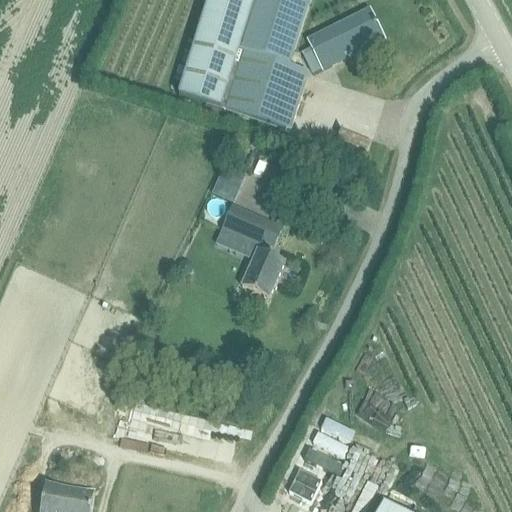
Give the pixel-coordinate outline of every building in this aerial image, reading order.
[(292,59),(310,0),(209,0),(178,99),(290,134),(308,77),(293,72),(297,60),(292,59)] [(309,45),(314,54),(304,60),(313,77),(359,54),(357,51),(381,39),(369,15),(309,45)] [(333,152),(365,160),(368,149),(336,142),(333,152)] [(249,277),(244,290),(272,303),(288,268),(273,261),(286,233),(238,209),(227,232),(262,249),(253,270),(249,269),(246,276),(249,277)] [(180,265),(178,270),(180,276),(185,278),(190,275),(192,271),(190,265),(185,263),(180,265)] [(122,411),(121,421),(146,425),(148,416),(122,411)] [(91,511),(94,496),(45,487),(41,511),(91,511)]
